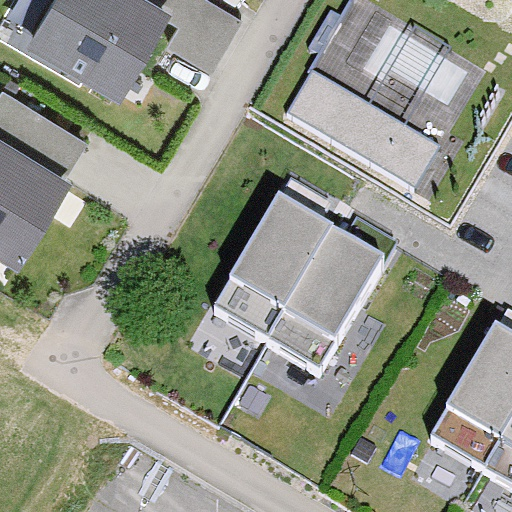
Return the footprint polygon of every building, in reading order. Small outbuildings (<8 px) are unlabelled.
[(172,7),(159,0),(52,0),(27,43),(117,97),(172,7)] [(441,153),(313,77),(281,130),(410,206),(441,153)] [(0,117),(0,234),(47,261),(97,170),(0,117)] [(384,272),(277,210),(215,316),(323,378),(384,272)] [(511,350),(493,339),(444,420),(511,461),(511,350)]
